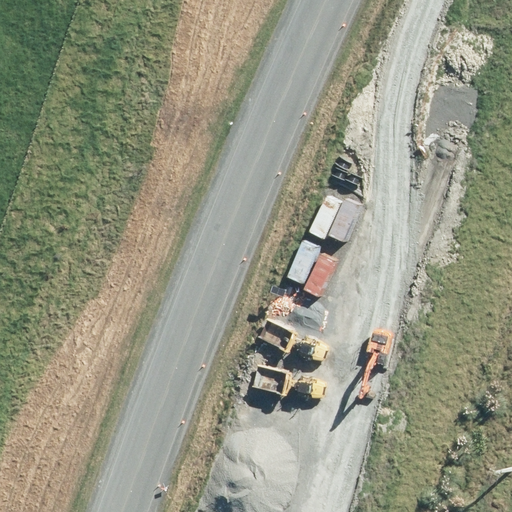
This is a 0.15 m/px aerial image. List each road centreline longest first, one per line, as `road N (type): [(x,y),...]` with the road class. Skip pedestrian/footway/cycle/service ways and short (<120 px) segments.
road 1 (trunk): [(69,511),(276,0)]
road 2 (unclassified): [(111,511),(177,320),(314,0)]
road 3 (trunk): [(325,0),(193,317),(124,511)]
